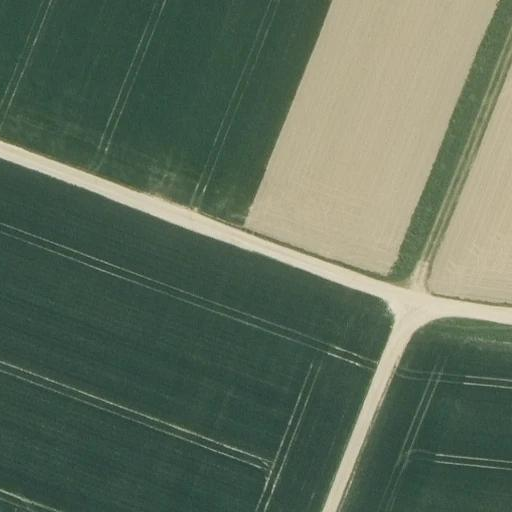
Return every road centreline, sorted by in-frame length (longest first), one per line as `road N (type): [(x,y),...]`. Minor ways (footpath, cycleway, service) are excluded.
road 1 (track): [(0,155),(409,308)]
road 2 (track): [(511,75),(409,308)]
road 3 (track): [(409,308),(324,511)]
